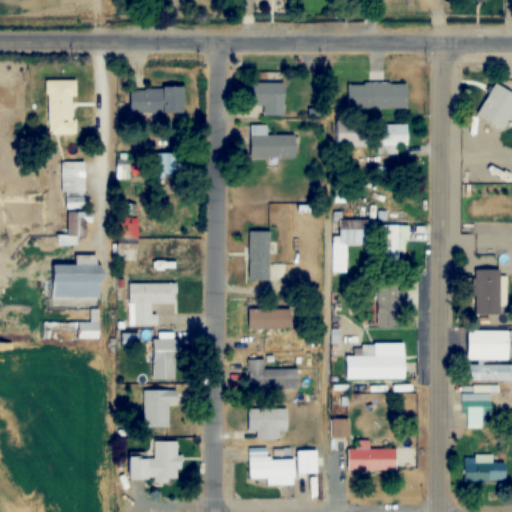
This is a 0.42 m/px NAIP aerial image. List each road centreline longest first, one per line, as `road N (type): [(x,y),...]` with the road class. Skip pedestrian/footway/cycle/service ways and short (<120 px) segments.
road 1 (residential): [(437,511),(439,41)]
road 2 (residential): [(211,511),(213,41)]
road 3 (tertiary): [(511,40),(109,41)]
